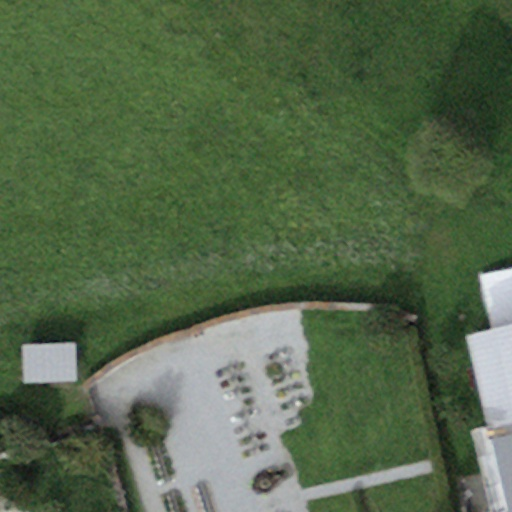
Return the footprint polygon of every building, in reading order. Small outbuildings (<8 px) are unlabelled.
[(511,266),(482,273),(494,331),(511,327),(511,266)] [(488,381),(497,438),(511,435),(511,327),(494,331),(477,335),(488,381)] [(27,347),(28,377),(74,375),(73,345),(27,347)] [(97,432),(94,418),(27,433),(30,447),(97,432)] [(511,511),(511,435),(497,438),(511,507),(511,511)]
